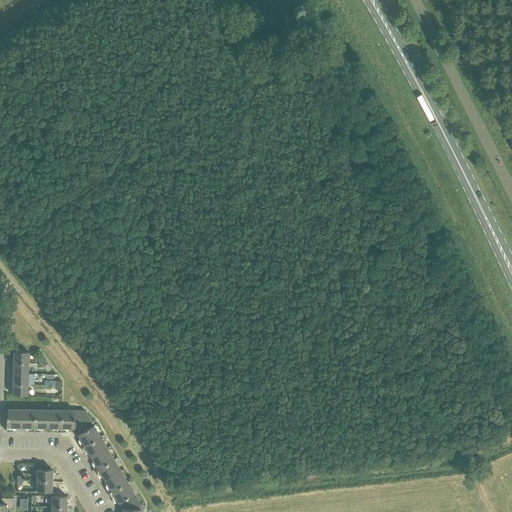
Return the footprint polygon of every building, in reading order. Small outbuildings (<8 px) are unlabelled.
[(13,362),(29,363),(29,352),(14,351),(13,362)] [(29,363),(13,362),(13,373),(28,373),(29,363)] [(28,373),(13,373),(13,384),(28,384),(28,373)] [(28,384),(13,384),(13,395),(28,395),(28,384)] [(21,428),(21,409),(8,409),(8,417),(6,417),(6,431),(14,431),(14,427),(21,428)] [(21,409),(21,428),(29,428),(29,431),(34,431),(35,409),(21,409)] [(48,409),(35,409),(34,431),(40,432),(40,428),(47,428),(48,409)] [(61,410),(48,409),(47,428),(55,428),(55,432),(61,432),(61,410)] [(74,410),(61,410),(61,432),(66,432),(66,428),(74,428),(74,410)] [(74,410),(74,428),(77,433),(93,424),(85,410),(74,410)] [(93,424),(77,433),(82,441),(79,443),(80,446),(99,435),(93,424)] [(99,435),(80,446),(84,453),(88,451),(90,456),(106,446),(99,435)] [(106,446),(90,456),(94,462),(91,464),(94,469),(113,458),(106,446)] [(113,458),(94,469),(97,474),(100,472),(104,478),(120,469),(113,458)] [(37,480),(52,481),(52,470),(37,469),(37,480)] [(127,480),(120,469),(104,478),(108,485),(105,487),(108,492),(127,480)] [(52,481),(37,480),(36,492),(52,492),(52,481)] [(127,480),(108,492),(110,496),(114,495),(118,502),(134,492),(127,480)] [(141,504),(134,492),(118,502),(122,509),(141,509),(141,504)] [(52,496),(51,507),(67,507),(67,496),(52,496)] [(0,511),(6,511),(6,510),(14,510),(14,498),(2,498),(1,504),(0,503),(0,511)]
